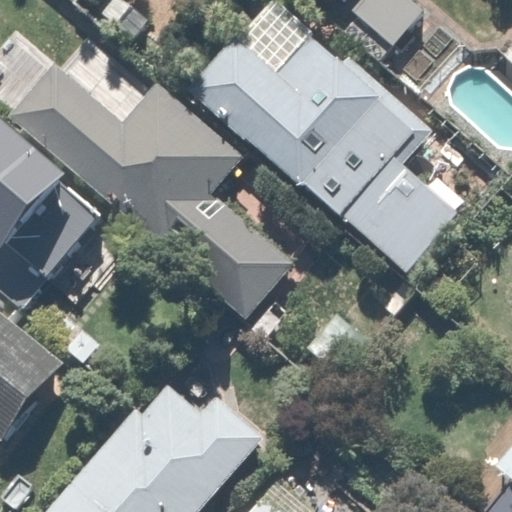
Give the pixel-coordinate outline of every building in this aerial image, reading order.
[(320,0),(342,18),(359,0),(320,0)] [(272,4),(186,94),(409,277),(462,216),(406,167),(434,139),(272,4)] [(56,70),(11,121),(246,326),(294,268),(218,199),(245,163),(159,88),(126,127),(56,70)] [(106,220),(0,127),(0,293),(24,314),(106,220)] [(0,440),(6,444),(65,370),(0,318),(0,440)] [(139,414),(52,511),(207,511),(267,442),(219,402),(203,418),(171,392),(144,419),(139,414)] [(511,511),(511,423),(453,495),(472,511),(511,511)] [(297,511),(294,510),(292,511),(284,511),(268,499),(256,511),(297,511)]
